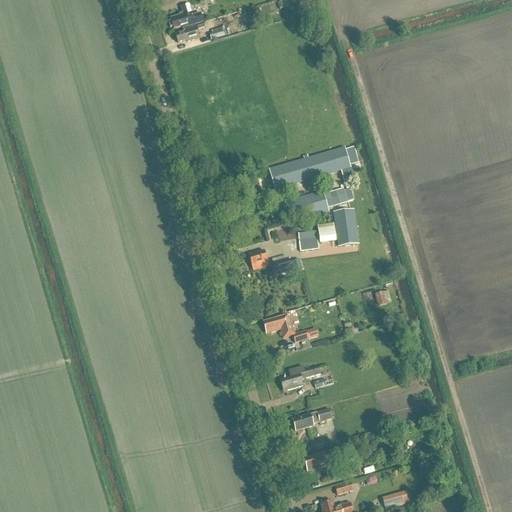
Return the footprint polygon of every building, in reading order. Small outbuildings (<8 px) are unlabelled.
[(258,11),(249,13),(251,19),(259,17),(258,11)] [(192,18),(191,14),(170,20),(173,31),(182,29),(182,30),(203,24),(200,16),(192,18)] [(204,26),(197,28),(183,32),(183,34),(175,37),(178,45),(186,42),(187,44),(198,41),(196,33),(205,30),(204,26)] [(212,35),(209,36),(211,42),(224,38),(223,32),(224,32),(223,29),(211,32),(212,35)] [(341,173),(351,170),(350,167),(358,165),(353,149),(345,151),(344,149),(308,159),(307,157),(303,158),(303,161),(268,171),(269,176),(274,192),(341,173)] [(345,190),(323,196),(322,192),(283,204),(290,225),(328,214),(327,210),(354,202),(350,190),(345,191),(345,190)] [(337,248),(359,246),(354,211),(333,214),(337,248)] [(318,237),(319,245),(336,243),(334,226),(317,228),(318,234),(318,237)] [(318,237),(318,234),(316,235),(316,233),(297,236),(298,240),(300,254),(318,251),(316,237),(318,237)] [(268,268),(264,253),(248,257),(252,269),(253,272),(268,268)] [(287,260),(271,265),(274,276),(291,271),(287,260)] [(291,263),(294,274),(302,271),(299,261),(291,263)] [(386,302),(384,294),(375,296),(378,308),(387,306),(386,302)] [(280,320),(263,325),(266,334),(269,333),(270,335),(281,332),(283,340),(293,338),(295,345),(308,341),(306,333),(295,337),(292,328),(290,328),(287,317),(279,319),(280,320)] [(349,321),(343,323),(346,331),(351,330),(349,322),(349,321)] [(397,345),(397,353),(405,353),(404,344),(397,345)] [(304,373),(303,368),(296,370),(296,371),(289,374),(290,379),(280,382),(283,391),(287,390),(287,392),(303,388),(301,382),(321,376),(318,368),(304,373)] [(315,391),(333,386),(331,380),(313,385),(315,391)] [(332,421),(329,411),(299,419),(300,420),(292,423),(295,433),(303,431),(314,428),(314,426),(332,421)] [(355,456),(353,446),(304,461),(307,474),(328,468),(327,464),(355,456)] [(350,485),(334,489),(337,498),(353,493),(350,485)] [(395,496),(382,500),(385,511),(388,511),(398,509),(395,496)]
